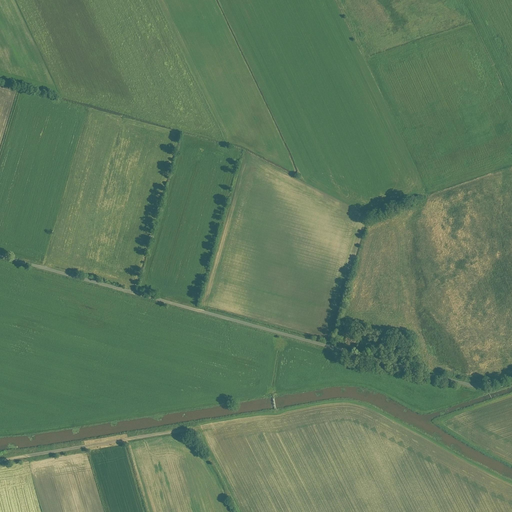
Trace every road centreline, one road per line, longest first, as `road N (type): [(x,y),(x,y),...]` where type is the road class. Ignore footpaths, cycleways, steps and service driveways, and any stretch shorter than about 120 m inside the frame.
road 1 (unclassified): [(0,256),(476,387),(511,382)]
road 2 (track): [(0,460),(173,431)]
